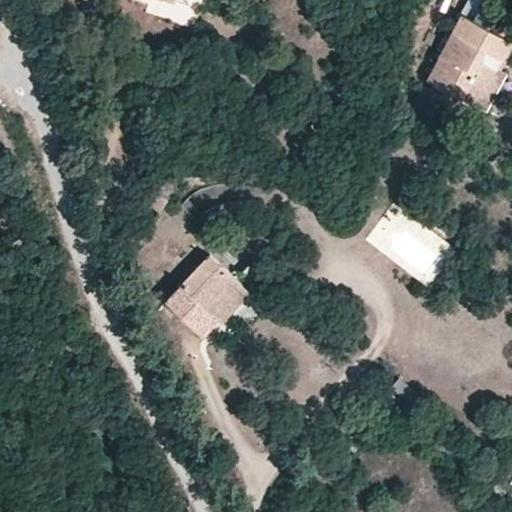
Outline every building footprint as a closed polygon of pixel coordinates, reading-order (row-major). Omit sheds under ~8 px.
[(476,104),(511,39),(462,12),(426,78),(476,104)] [(238,281),(208,252),(164,299),(194,327),(209,311),(215,317),(230,301),(224,295),(238,281)] [(247,290),(238,281),(224,295),(230,301),(215,317),(218,320),(247,290)] [(215,317),(209,311),(194,327),(200,333),(215,317)] [(416,410),(425,400),(399,377),(391,387),(416,410)]
